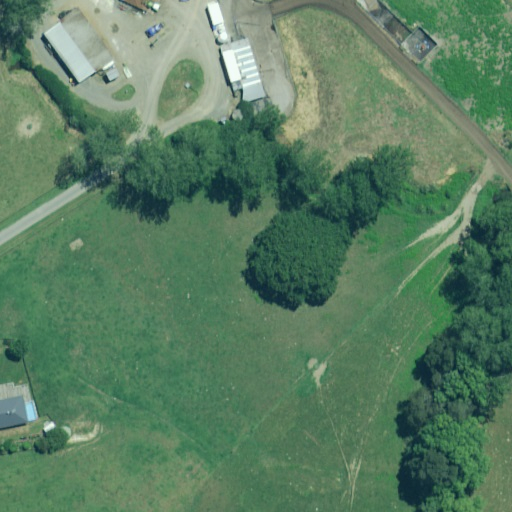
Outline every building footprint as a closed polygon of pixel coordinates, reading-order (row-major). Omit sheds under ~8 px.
[(155,0),(121,0),(150,12),(155,0)] [(113,58),(78,9),(44,34),(79,83),(113,58)] [(264,96),(247,40),(220,48),(234,92),(241,90),(245,102),(264,96)] [(0,401),(0,428),(28,423),(23,397),(0,401)] [(85,434),(85,423),(69,423),(69,434),(85,434)]
